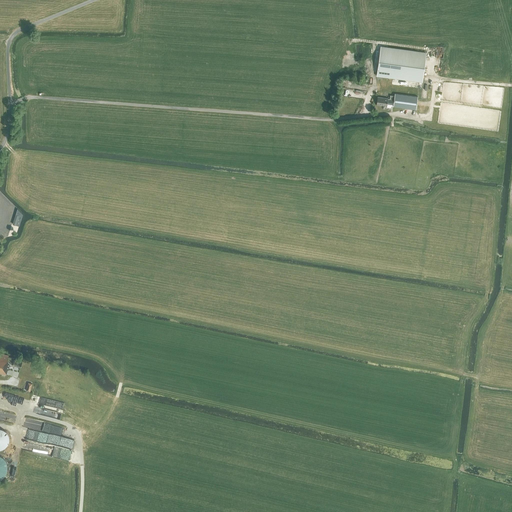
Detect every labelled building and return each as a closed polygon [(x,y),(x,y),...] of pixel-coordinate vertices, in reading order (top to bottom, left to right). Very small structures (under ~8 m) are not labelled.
[(423,82),(427,51),(381,45),(376,75),(395,78),(413,80),(423,82)] [(411,94),(413,80),(395,78),(394,85),(391,85),(390,97),(388,97),(388,99),(377,97),(376,102),(391,105),(391,106),(410,109),(412,94),(411,94)] [(23,214),(17,209),(16,214),(12,224),(16,225),(18,219),(21,220),(23,214)] [(21,367),(22,361),(8,357),(8,356),(0,353),(0,373),(6,375),(7,370),(8,370),(10,364),(13,364),(12,365),(21,367)] [(38,406),(37,413),(61,418),(62,411),(63,411),(65,402),(38,396),(35,406),(38,406)] [(75,440),(75,439),(44,431),(44,422),(26,418),(24,425),(33,427),(33,431),(37,431),(41,432),(39,438),(46,440),(40,440),(26,437),(23,447),(50,454),(50,450),(53,450),(56,451),(59,451),(59,452),(59,455),(51,456),(70,460),(75,440)] [(0,449),(2,449),(3,448),(5,448),(6,447),(6,446),(7,446),(8,444),(8,443),(9,441),(9,440),(9,438),(9,437),(9,436),(9,435),(8,434),(7,433),(7,432),(6,431),(5,430),(3,429),(2,429),(0,428),(0,449)]
